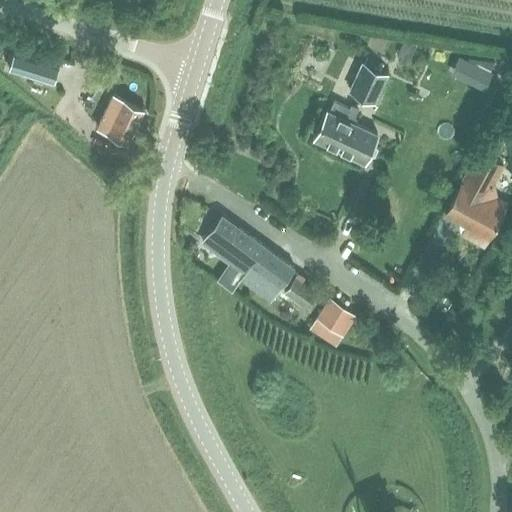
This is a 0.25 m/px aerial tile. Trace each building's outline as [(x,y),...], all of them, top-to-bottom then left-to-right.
[(403,41),(397,55),(409,60),(415,47),(403,41)] [(16,48),(9,68),(51,81),(58,61),(16,48)] [(455,64),(452,71),(484,87),(492,71),(460,55),(455,64)] [(374,101),(388,73),(362,61),(349,89),(374,101)] [(109,64),(106,74),(116,77),(119,67),(120,66),(109,63),(109,64)] [(69,110),(88,121),(104,93),(84,82),(69,110)] [(112,99),(98,126),(127,141),(143,109),(111,93),(108,97),(112,99)] [(364,160),(378,131),(352,119),(358,105),(353,103),(351,107),(338,100),(333,110),(328,108),(315,136),(364,160)] [(462,184),(462,183),(447,210),(460,218),(461,217),(491,234),(505,208),(494,202),(497,197),(496,197),(495,197),(488,193),(487,192),(504,162),(481,150),(462,184)] [(238,253),(251,263),(265,244),(240,226),(222,213),(209,231),(238,253)] [(265,244),(251,263),(245,271),(260,282),(267,274),(281,284),(295,266),(265,244)] [(284,289),(306,306),(317,290),(303,280),(305,277),(298,271),(284,289)] [(310,326),(336,343),(356,313),(330,296),(310,326)]
